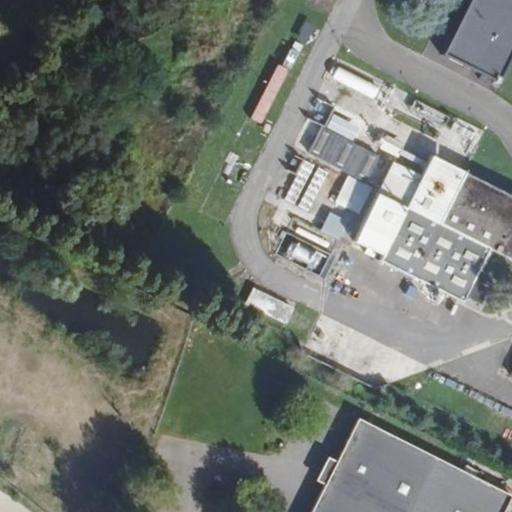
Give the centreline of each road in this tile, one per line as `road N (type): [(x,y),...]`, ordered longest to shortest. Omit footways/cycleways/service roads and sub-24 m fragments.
road 1 (unclassified): [(511,314),(425,341),(264,258),(247,232),(246,205),(342,14)]
road 2 (unclassified): [(342,14),(371,44),(511,123)]
